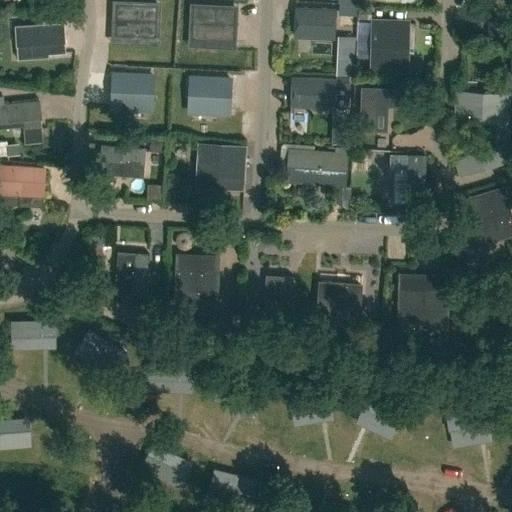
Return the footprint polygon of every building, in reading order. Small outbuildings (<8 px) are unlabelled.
[(195,0),(195,5),(235,8),(236,0),(195,0)] [(474,17),(467,1),(458,5),(465,21),(474,17)] [(294,38),(335,41),(337,9),(296,7),(294,38)] [(120,21),(119,31),(159,37),(160,27),(120,21)] [(358,21),(357,54),(371,55),(372,22),(358,21)] [(373,68),(406,69),(406,49),(398,49),(399,22),(374,21),(373,68)] [(19,26),(20,45),(47,43),(48,53),(65,51),(64,41),(63,22),(19,26)] [(355,39),(340,39),(341,69),(356,68),(355,39)] [(29,73),(29,63),(7,63),(7,74),(29,73)] [(114,67),(111,106),(150,108),(152,70),(114,67)] [(192,71),(190,108),(231,110),(232,73),(192,71)] [(335,77),(291,75),(289,105),(334,107),(332,143),(346,143),(348,81),(335,81),(335,77)] [(457,156),(462,173),(511,157),(511,139),(503,142),(506,93),(458,90),(457,118),(490,120),(489,147),(457,156)] [(0,102),(0,121),(23,119),(24,129),(41,128),(40,118),(41,118),(39,99),(0,102)] [(0,142),(0,152),(12,151),(12,141),(0,142)] [(196,174),(241,176),(242,145),(198,142),(196,174)] [(102,143),(99,173),(144,178),(147,148),(102,143)] [(291,169),(304,169),(304,178),(344,180),(346,152),(292,149),(291,169)] [(391,203),(424,203),(425,155),(392,155),(391,203)] [(0,191),(43,194),(45,168),(0,166),(0,191)] [(483,244),(511,235),(511,212),(503,182),(467,193),(483,244)] [(115,294),(146,296),(149,254),(135,253),(133,279),(116,277),(115,294)] [(177,309),(216,311),(218,256),(178,255),(177,309)] [(263,322),(290,324),(293,277),(278,276),(277,295),(264,294),(263,322)] [(317,319),(345,321),(348,282),(319,280),(317,319)] [(450,292),(398,291),(397,331),(449,331),(450,292)] [(55,319),(11,320),(11,334),(55,333),(55,319)] [(89,327),(81,339),(118,364),(126,352),(89,327)] [(149,362),(148,376),(192,378),(193,364),(149,362)] [(222,372),(215,384),(256,406),(262,393),(222,372)] [(328,386),(288,393),(290,408),(330,401),(328,386)] [(368,392),(362,406),(398,423),(405,409),(368,392)] [(487,408),(447,414),(449,429),(489,423),(487,408)] [(50,429),(3,431),(4,445),(51,443),(50,429)] [(147,454),(140,466),(181,485),(187,472),(147,454)] [(210,480),(207,493),(250,504),(253,490),(210,480)] [(286,511),(316,511),(310,499),(286,511)]
